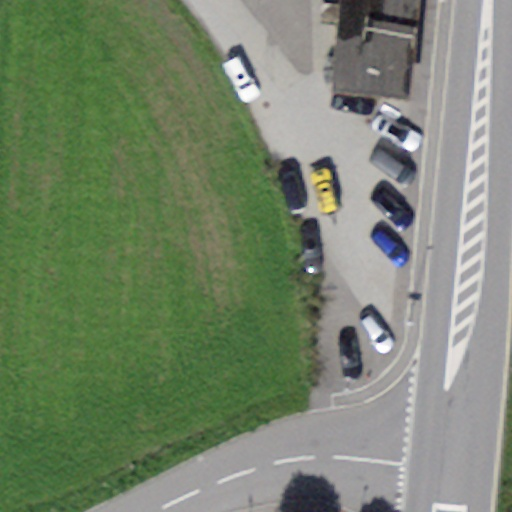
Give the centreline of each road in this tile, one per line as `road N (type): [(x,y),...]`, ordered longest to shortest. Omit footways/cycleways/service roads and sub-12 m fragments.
road 1 (unclassified): [(214,0),(315,173),(456,280)]
road 2 (primary): [(485,0),(456,280)]
road 3 (residential): [(185,511),(444,417)]
road 4 (primary): [(456,280),(444,417)]
